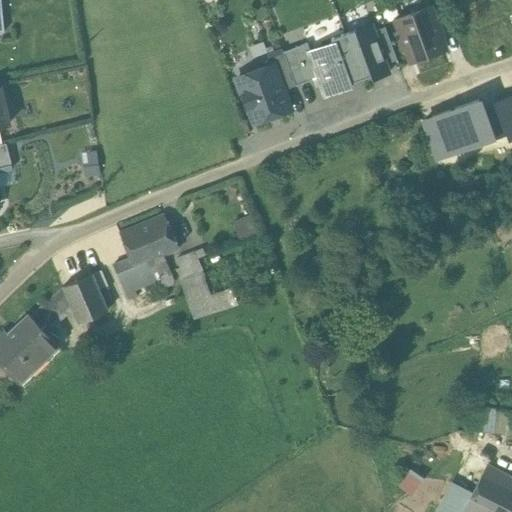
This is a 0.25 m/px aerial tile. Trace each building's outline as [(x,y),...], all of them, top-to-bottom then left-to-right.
[(0,36),(21,34),(17,0),(16,0),(0,1),(0,36)] [(433,5),(391,21),(407,65),(449,49),(443,32),(447,31),(441,15),(437,17),(433,5)] [(313,51),(310,52),(319,76),(328,96),(375,78),(357,33),(313,51)] [(310,52),(313,51),(309,41),(283,51),(296,85),(319,76),(310,52)] [(275,62),(236,75),(254,125),(292,112),(275,62)] [(173,207),(130,226),(143,255),(146,261),(159,255),(189,242),(173,207)] [(241,236),(257,230),(250,214),(234,220),(241,236)] [(192,318),(238,306),(233,287),(211,293),(200,248),(175,255),(192,318)] [(146,261),(143,255),(122,264),(132,289),(168,274),(159,255),(146,261)] [(102,269),(91,274),(103,299),(113,294),(102,269)] [(103,299),(91,274),(63,287),(75,313),(80,324),(108,311),(103,299)] [(63,287),(31,320),(49,339),(75,313),(63,287)] [(29,318),(9,337),(7,334),(0,340),(0,362),(20,383),(57,348),(49,339),(31,320),(29,318)] [(511,413),(472,408),(469,430),(511,436),(511,413)] [(467,455),(438,511),(463,511),(488,465),(467,455)] [(511,511),(511,478),(488,465),(463,511),(511,511)] [(411,472),(401,484),(412,494),(423,481),(411,472)]
